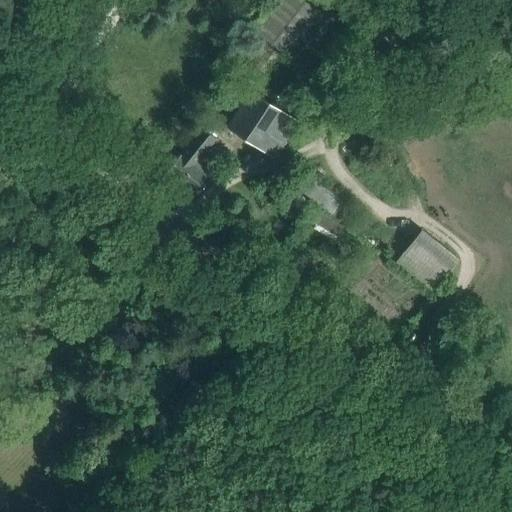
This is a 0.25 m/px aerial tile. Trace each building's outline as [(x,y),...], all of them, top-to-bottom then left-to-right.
[(281,0),(257,31),(288,55),(320,14),(303,0),(281,0)] [(325,88),(360,38),(346,28),(311,78),(325,88)] [(244,57),(265,74),(281,55),(259,38),(244,57)] [(253,89),(239,110),(229,127),(272,155),(277,153),(299,120),(253,89)] [(167,169),(197,193),(210,177),(205,173),(208,169),(198,161),(216,138),(202,127),(167,169)] [(434,290),(459,259),(421,229),(396,260),(434,290)]
